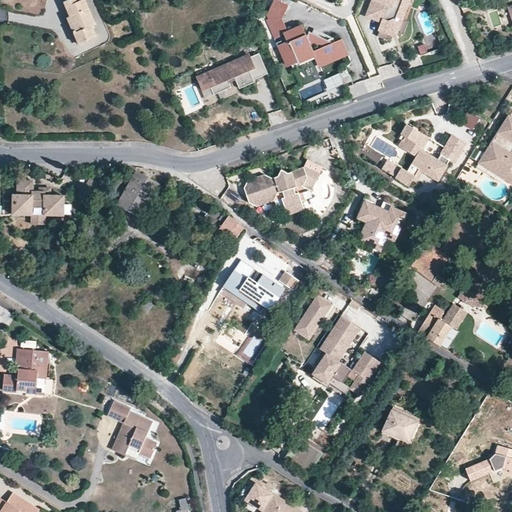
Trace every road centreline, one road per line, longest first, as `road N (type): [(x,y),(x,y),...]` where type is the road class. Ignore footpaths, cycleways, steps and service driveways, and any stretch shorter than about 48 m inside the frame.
road 1 (residential): [(511,396),(174,178),(168,161)]
road 2 (residential): [(168,161),(203,166),(511,64)]
road 3 (residential): [(0,280),(170,394),(208,446)]
road 4 (residential): [(0,156),(145,154),(168,161)]
road 5 (residential): [(208,446),(260,458),(357,511)]
